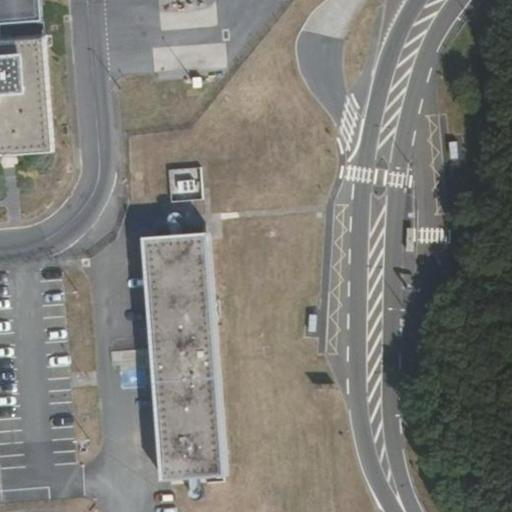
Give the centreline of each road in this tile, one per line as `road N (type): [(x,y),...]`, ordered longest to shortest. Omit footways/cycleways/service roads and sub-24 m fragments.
road 1 (secondary): [(417,0),(391,51),(361,215),(362,428),(394,511)]
road 2 (secondary): [(414,511),(390,415),(397,192),(422,71),(459,0)]
road 3 (unknown): [(35,273),(57,481)]
